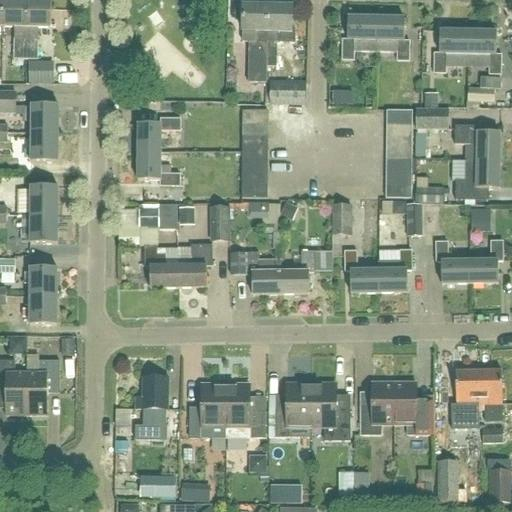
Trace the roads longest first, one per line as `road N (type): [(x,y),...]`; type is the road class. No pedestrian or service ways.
road 1 (residential): [(511,329),(96,339)]
road 2 (residential): [(96,339),(100,0)]
road 3 (residential): [(93,464),(96,339)]
